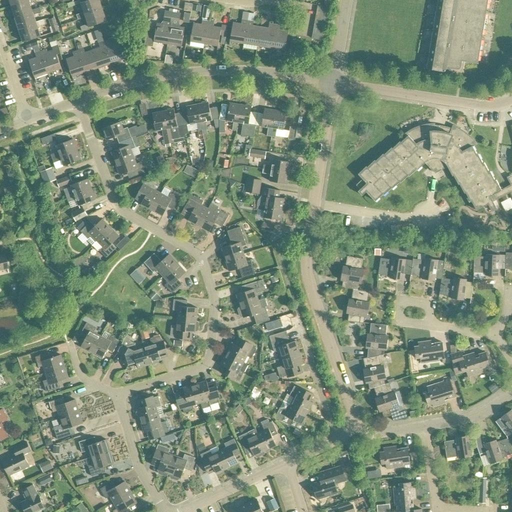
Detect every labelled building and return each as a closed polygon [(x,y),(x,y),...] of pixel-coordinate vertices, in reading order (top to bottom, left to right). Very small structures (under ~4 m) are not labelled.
[(34,12),(33,9),(30,2),(36,0),(28,0),(12,6),(15,18),(34,12)] [(77,15),(78,19),(86,16),(86,15),(103,9),(99,0),(86,0),(81,2),(85,11),(77,14),(77,15)] [(437,0),(426,69),(449,73),(450,68),(459,70),(461,68),(462,61),(478,64),(488,0),(437,0)] [(204,6),(202,19),(208,20),(210,7),(204,6)] [(37,24),(37,22),(34,14),(41,12),(40,7),(33,9),(34,12),(15,18),(19,30),(37,24)] [(86,15),(86,16),(89,23),(81,27),(83,31),(91,29),(90,26),(107,20),(103,9),(86,15)] [(168,44),(173,13),(165,11),(164,21),(161,24),(157,23),(155,35),(154,42),(168,44)] [(173,13),(168,44),(182,46),(185,28),(181,27),(179,24),(181,14),(173,13)] [(53,33),(59,31),(54,18),(48,20),(53,33)] [(47,19),(44,19),(37,22),(37,24),(19,30),(23,42),(41,36),(38,26),(45,24),(48,23),(47,19)] [(230,41),(245,43),(248,20),(242,19),(242,24),(234,22),(230,41)] [(205,44),(209,20),(203,20),(202,24),(194,23),(190,42),(205,44)] [(214,21),(209,20),(205,44),(219,46),(221,35),(227,36),(229,25),(222,24),(222,28),(214,26),(214,21)] [(245,43),(258,45),(261,27),(253,25),(254,21),(248,20),(245,43)] [(258,45),(272,48),(275,24),(270,24),(269,28),(261,27),(258,45)] [(275,24),(272,48),(286,50),(289,31),(281,30),(282,25),(275,24)] [(101,30),(95,32),(99,43),(104,41),(101,30)] [(155,35),(148,34),(146,45),(153,46),(154,42),(155,35)] [(41,51),(48,73),(61,69),(57,55),(61,54),(57,42),(55,37),(49,39),(52,47),(52,48),(53,52),(48,54),(46,49),(41,51)] [(104,41),(112,64),(125,59),(119,41),(111,44),(110,39),(104,41)] [(98,68),(112,64),(104,41),(99,43),(100,47),(92,50),(98,68)] [(38,48),(38,46),(36,42),(31,44),(25,46),(27,52),(38,48)] [(98,68),(92,50),(85,52),(83,48),(78,50),(85,72),(98,68)] [(72,77),(85,72),(78,50),(72,52),(74,56),(66,58),(72,77)] [(48,73),(41,51),(35,53),(36,58),(29,60),(35,78),(48,73)] [(208,103),(197,105),(203,131),(207,130),(205,121),(212,120),(208,103)] [(238,123),(241,105),(230,103),(227,121),(233,122),(232,130),(237,131),(238,123)] [(197,123),(198,129),(199,135),(198,135),(199,140),(204,139),(202,131),(203,131),(197,105),(186,107),(190,125),(197,123)] [(241,105),(238,123),(243,124),(241,135),(254,137),(255,125),(249,124),(252,107),(241,105)] [(174,109),(163,112),(168,137),(170,144),(174,143),(173,139),(184,137),(186,137),(186,134),(185,134),(183,124),(177,126),(174,109)] [(271,137),(275,111),(264,109),(261,127),(268,128),(267,136),(271,137)] [(275,111),(271,137),(275,137),(276,136),(283,137),(285,136),(286,130),(283,130),(286,112),(275,111)] [(165,144),(170,144),(168,137),(163,112),(152,114),(156,131),(162,130),(165,144)] [(119,143),(131,138),(128,128),(123,129),(120,122),(102,129),(107,140),(116,137),(119,143)] [(144,125),(138,127),(140,133),(146,131),(144,125)] [(511,125),(511,178),(509,180),(511,185),(501,190),(496,181),(495,181),(490,172),(489,172),(484,163),(483,164),(478,155),(477,155),(473,146),(476,145),(473,141),(469,137),(465,134),(461,131),(457,128),(452,127),(450,133),(445,133),(446,128),(440,127),(435,127),(435,125),(430,126),(426,126),(422,127),(418,129),(414,130),(411,132),(407,135),(408,136),(401,143),(400,142),(393,149),(392,148),(384,155),(383,155),(376,162),(375,161),(367,168),(366,167),(358,175),(367,184),(358,192),(362,196),(366,192),(375,202),(383,195),(384,196),(391,189),(392,190),(400,182),(401,183),(408,176),(409,177),(417,169),(417,170),(425,163),(435,174),(448,167),(453,176),(454,176),(459,185),(460,184),(465,193),(466,193),(471,202),(472,201),(477,211),(488,204),(492,212),(497,209),(493,202),(510,193),(511,195),(511,125)] [(295,141),(297,128),(290,127),(288,139),(295,141)] [(56,140),(54,134),(41,139),(43,145),(56,140)] [(116,164),(133,157),(131,150),(135,148),(131,138),(119,143),(121,148),(111,152),(116,164)] [(52,159),(77,150),(73,139),(56,146),(58,152),(50,155),(52,159)] [(77,150),(52,159),(54,163),(61,160),(64,166),(81,160),(77,150)] [(266,152),(250,150),(249,156),(265,159),(266,152)] [(167,168),(162,155),(156,158),(161,170),(167,168)] [(133,157),(116,164),(120,175),(130,171),(132,177),(145,172),(141,162),(136,164),(133,157)] [(263,169),(289,173),(291,162),(273,159),(272,166),(264,165),(263,169)] [(193,181),(195,177),(199,170),(188,165),(186,170),(188,171),(187,174),(185,177),(193,181)] [(9,166),(4,168),(9,181),(14,179),(9,166)] [(52,168),(40,172),(44,184),(56,180),(52,168)] [(287,184),(289,173),(263,169),(262,173),(270,175),(269,181),(287,184)] [(59,188),(73,183),(70,175),(57,180),(59,188)] [(246,185),(260,187),(261,180),(247,178),(246,185)] [(65,194),(67,198),(92,189),(88,179),(71,185),(73,191),(65,194)] [(152,210),(161,193),(154,190),(156,185),(147,180),(136,200),(142,203),(141,204),(152,210)] [(14,185),(3,188),(3,189),(4,194),(16,190),(14,185)] [(259,194),(260,187),(246,185),(245,192),(259,194)] [(253,205),(283,210),(285,199),(278,198),(279,190),(262,188),(261,195),(258,201),(254,200),(253,205)] [(92,189),(67,198),(71,208),(78,205),(79,206),(95,200),(92,189)] [(161,193),(152,210),(162,216),(167,207),(173,210),(179,198),(170,193),(168,197),(161,193)] [(199,226),(208,209),(201,205),(203,201),(194,196),(183,216),(188,219),(188,220),(199,226)] [(511,196),(502,201),(507,210),(511,207),(511,196)] [(222,227),(229,215),(217,209),(218,207),(211,203),(208,209),(199,226),(209,232),(214,223),(222,227)] [(281,220),(283,210),(253,205),(253,208),(257,209),(256,210),(265,211),(264,218),(281,220)] [(82,207),(71,213),(75,222),(87,216),(82,207)] [(92,246),(111,228),(102,219),(94,226),(90,222),(80,231),(88,239),(87,240),(92,246)] [(84,224),(80,220),(74,225),(79,230),(84,224)] [(410,224),(391,226),(393,237),(411,235),(410,224)] [(225,260),(244,254),(241,247),(246,245),(240,227),(227,231),(232,245),(222,248),(225,260)] [(119,237),(111,228),(92,246),(98,251),(99,250),(106,258),(116,248),(112,244),(119,237)] [(126,236),(116,246),(120,250),(130,240),(126,236)] [(505,243),(492,242),(492,251),(505,252),(505,243)] [(163,276),(177,263),(169,254),(161,261),(154,253),(144,263),(154,274),(158,270),(163,276)] [(244,254),(225,260),(229,271),(239,268),(242,278),(255,274),(251,260),(246,261),(244,254)] [(499,269),(500,255),(486,254),(486,257),(475,256),(474,272),(485,273),(485,276),(498,277),(499,269)] [(342,287),(353,289),(357,290),(358,289),(359,284),(361,285),(364,270),(361,269),(363,259),(347,256),(342,287)] [(404,274),(411,275),(413,261),(406,260),(406,259),(393,258),(393,260),(381,258),(379,274),(390,276),(390,279),(403,281),(404,274)] [(435,281),(435,278),(438,260),(425,258),(425,260),(413,259),(413,261),(411,275),(422,277),(422,279),(435,281)] [(99,267),(95,262),(91,267),(95,271),(99,267)] [(177,263),(163,276),(168,282),(165,285),(172,293),(182,284),(178,279),(185,272),(177,263)] [(144,279),(135,270),(129,276),(138,285),(144,279)] [(277,275),(270,277),(272,283),(279,281),(277,275)] [(453,280),(442,279),(440,295),(451,296),(451,299),(464,301),(467,279),(454,278),(453,280)] [(240,306),(258,300),(256,293),(265,290),(262,280),(244,285),(246,291),(236,294),(240,306)] [(368,291),(358,289),(357,290),(353,289),(348,321),(364,323),(365,317),(367,317),(369,302),(367,302),(368,291)] [(178,311),(177,318),(196,320),(197,308),(187,307),(187,301),(174,299),(173,310),(178,311)] [(258,300),(240,306),(240,308),(239,308),(238,310),(240,316),(242,317),(243,316),(244,318),(253,315),(255,321),(257,320),(258,324),(270,321),(265,306),(268,305),(266,299),(258,301),(258,300)] [(196,320),(177,318),(176,326),(171,326),(170,336),(191,338),(192,332),(195,332),(195,331),(196,331),(198,330),(199,323),(197,322),(196,322),(196,320)] [(265,324),(267,331),(274,328),(272,321),(265,324)] [(92,353),(100,336),(94,332),(96,328),(86,323),(80,335),(85,338),(81,347),(92,353)] [(387,326),(370,324),(369,334),(367,334),(366,349),(367,349),(367,357),(383,354),(384,350),(386,351),(388,336),(386,335),(387,326)] [(279,351),(281,358),(299,352),(296,341),(289,343),(286,331),(269,336),(274,352),(279,351)] [(100,336),(92,353),(102,359),(107,350),(113,352),(119,340),(110,335),(107,340),(100,336)] [(144,346),(149,365),(161,361),(161,359),(168,357),(163,340),(161,341),(160,336),(150,339),(151,344),(144,346)] [(138,368),(149,365),(144,346),(136,349),(135,344),(135,343),(125,338),(118,351),(124,355),(127,365),(136,362),(138,368)] [(226,354),(243,363),(247,356),(251,358),(256,349),(244,342),(237,338),(233,344),(232,343),(231,345),(230,344),(228,344),(225,350),(226,352),(227,353),(226,354)] [(421,363),(442,360),(442,364),(445,364),(444,360),(442,342),(431,344),(431,341),(418,342),(418,346),(414,347),(416,358),(420,357),(421,363)] [(284,365),(277,368),(280,378),(286,376),(287,378),(302,374),(299,365),(303,364),(299,352),(281,358),(284,365)] [(485,353),(475,356),(474,353),(462,357),(461,352),(451,355),(453,363),(452,363),(455,374),(466,371),(468,377),(491,369),(485,353)] [(45,373),(65,367),(61,355),(48,359),(47,353),(35,357),(38,368),(43,366),(45,373)] [(243,363),(226,354),(221,365),(222,366),(219,371),(239,382),(248,365),(243,363)] [(385,384),(384,380),(386,380),(383,365),(380,365),(378,355),(362,359),(365,369),(362,369),(365,384),(368,383),(370,390),(374,389),(373,388),(385,384)] [(65,367),(45,373),(47,380),(43,381),(46,392),(58,388),(56,382),(68,378),(65,367)] [(445,400),(455,397),(449,380),(427,387),(428,392),(424,394),(428,405),(432,403),(433,407),(446,403),(445,400)] [(210,407),(209,406),(219,402),(218,398),(220,398),(215,381),(207,383),(207,381),(195,385),(200,403),(202,409),(210,407)] [(373,388),(374,389),(376,397),(374,398),(378,413),(381,412),(383,418),(398,413),(396,406),(398,406),(394,392),(391,392),(388,383),(385,384),(373,388)] [(193,405),(200,403),(195,385),(183,388),(184,391),(174,394),(179,410),(183,409),(184,413),(194,410),(193,405)] [(310,401),(313,396),(294,386),(289,396),(287,394),(284,401),(290,405),(307,414),(313,403),(310,401)] [(258,400),(262,391),(255,387),(251,396),(258,400)] [(140,421),(159,415),(156,408),(161,406),(158,396),(137,402),(138,409),(137,409),(137,411),(136,412),(136,414),(137,415),(139,416),(140,421)] [(60,418),(79,411),(75,400),(63,404),(61,398),(49,402),(53,412),(57,411),(60,418)] [(301,424),(307,414),(290,405),(284,401),(280,408),(282,409),(277,419),(295,428),(297,422),(301,424)] [(511,433),(511,408),(500,418),(507,427),(502,430),(507,437),(511,433)] [(79,411),(60,418),(62,424),(53,427),(57,440),(73,434),(70,427),(83,423),(79,411)] [(161,423),(159,415),(140,421),(144,433),(146,432),(148,440),(165,435),(164,433),(169,432),(166,421),(161,423)] [(256,430),(265,451),(276,446),(272,436),(278,434),(272,421),(270,422),(262,426),(264,430),(259,433),(257,429),(256,430)] [(255,429),(248,432),(238,437),(244,449),(250,447),(254,456),(255,456),(255,457),(257,457),(264,454),(265,453),(264,451),(265,451),(256,430),(255,429)] [(169,435),(161,438),(162,443),(171,440),(169,435)] [(459,458),(472,456),(469,435),(456,437),(456,439),(445,441),(447,457),(458,455),(459,458)] [(496,440),(487,443),(484,437),(476,438),(478,447),(480,454),(486,452),(491,464),(503,460),(502,457),(511,454),(511,449),(508,438),(497,442),(496,440)] [(51,438),(45,440),(47,446),(53,444),(51,438)] [(91,457),(110,451),(106,440),(94,443),(92,438),(79,442),(82,453),(89,451),(91,457)] [(207,449),(204,443),(202,445),(199,438),(196,439),(197,446),(200,452),(207,449)] [(227,469),(238,463),(244,461),(234,439),(224,443),(226,448),(219,451),(227,469)] [(23,454),(31,451),(26,442),(13,448),(16,455),(2,461),(8,475),(29,466),(23,454)] [(169,474),(175,456),(168,454),(170,449),(160,445),(152,466),(158,468),(157,470),(159,470),(158,472),(159,473),(165,476),(167,475),(168,474),(169,474)] [(405,469),(411,468),(408,447),(397,449),(397,446),(384,448),(384,452),(380,452),(382,463),(386,462),(387,469),(404,466),(405,469)] [(212,454),(210,450),(200,454),(209,473),(215,471),(216,474),(227,469),(219,451),(212,454)] [(110,451),(91,457),(93,464),(88,466),(91,476),(103,473),(101,467),(114,463),(110,451)] [(175,456),(169,474),(170,475),(170,476),(171,478),(177,480),(179,479),(179,478),(180,478),(184,469),(190,471),(195,458),(185,454),(183,459),(175,456)] [(50,461),(40,465),(43,473),(53,468),(50,461)] [(345,480),(341,466),(328,471),(317,474),(320,482),(312,484),(317,499),(337,493),(334,484),(345,480)] [(49,474),(38,479),(42,486),(52,481),(49,474)] [(75,480),(78,486),(89,482),(87,476),(75,480)] [(113,502),(131,492),(125,481),(114,488),(111,483),(100,489),(105,499),(110,496),(113,502)] [(404,511),(414,510),(413,499),(416,499),(415,486),(411,486),(410,482),(400,483),(400,487),(394,488),(396,511),(404,511)] [(25,511),(35,511),(44,508),(38,495),(33,485),(22,490),(27,500),(21,503),(25,511)] [(131,492),(113,502),(117,509),(112,511),(113,511),(127,511),(126,509),(137,503),(131,492)] [(274,498),(266,502),(270,511),(279,508),(274,498)] [(247,504),(250,511),(262,511),(257,499),(247,504)] [(83,511),(90,511),(85,502),(80,505),(83,511)] [(391,503),(378,503),(379,511),(392,511),(391,503)]
